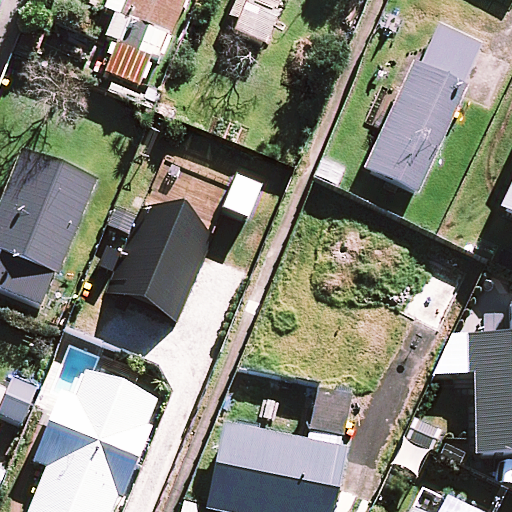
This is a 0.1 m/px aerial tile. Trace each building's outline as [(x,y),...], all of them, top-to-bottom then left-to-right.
[(111,0),(104,15),(114,20),(103,44),(122,52),(110,78),(147,95),(189,0),(111,0)] [(284,0),(239,0),(225,29),(261,47),(284,0)] [(461,99),(411,74),(363,173),(413,197),(461,99)] [(96,187),(25,155),(0,211),(0,255),(4,258),(0,267),(0,293),(41,311),(96,187)] [(511,182),(496,217),(511,224),(511,182)] [(214,239),(147,210),(109,296),(176,325),(214,239)] [(469,273),(397,239),(369,300),(441,333),(469,273)] [(507,274),(488,265),(467,313),(486,321),(507,274)] [(511,306),(511,307),(511,338),(473,339),(474,458),(511,457),(511,306)] [(82,379),(24,511),(114,511),(158,412),(82,379)] [(0,480),(8,460),(0,456),(0,432),(23,441),(40,397),(15,387),(0,381),(0,480)] [(329,511),(351,401),(316,394),(307,444),(222,428),(206,511),(329,511)] [(462,511),(421,492),(411,511),(462,511)]
